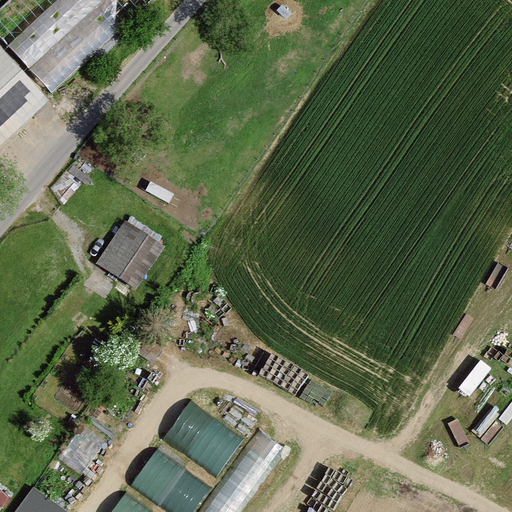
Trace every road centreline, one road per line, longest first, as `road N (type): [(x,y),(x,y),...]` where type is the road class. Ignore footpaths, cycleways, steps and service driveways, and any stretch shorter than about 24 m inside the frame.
road 1 (track): [(89,511),(179,387),(204,378),(233,382),(498,511)]
road 2 (unclassified): [(197,0),(0,225)]
